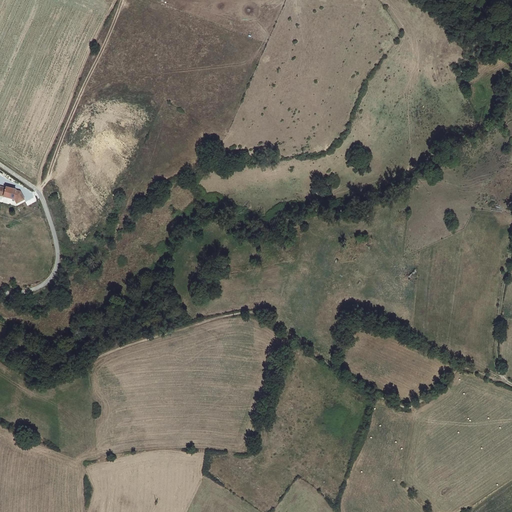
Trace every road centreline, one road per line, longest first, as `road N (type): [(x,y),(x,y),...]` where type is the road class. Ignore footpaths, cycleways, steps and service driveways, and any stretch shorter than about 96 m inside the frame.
road 1 (track): [(35,190),(114,0)]
road 2 (track): [(505,381),(494,350),(511,236)]
road 3 (unclassified): [(0,291),(42,285),(56,265),(35,190)]
